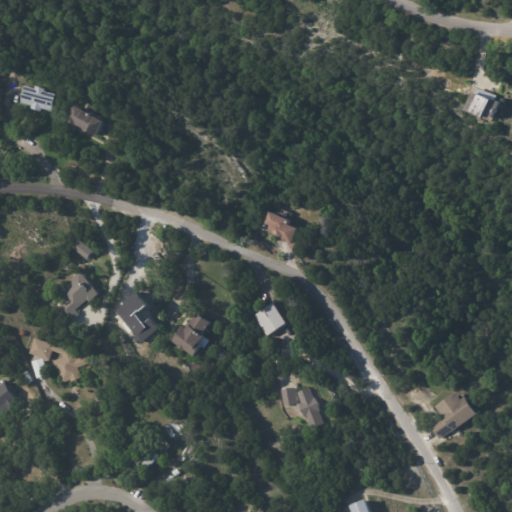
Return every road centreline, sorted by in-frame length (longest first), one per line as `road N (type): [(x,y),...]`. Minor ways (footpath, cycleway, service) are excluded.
road 1 (residential): [(454,511),(434,465),(334,309),(280,266),(90,196),(0,191)]
road 2 (tertiary): [(511,22),(389,0)]
road 3 (residential): [(148,511),(94,482),(57,496),(42,511)]
